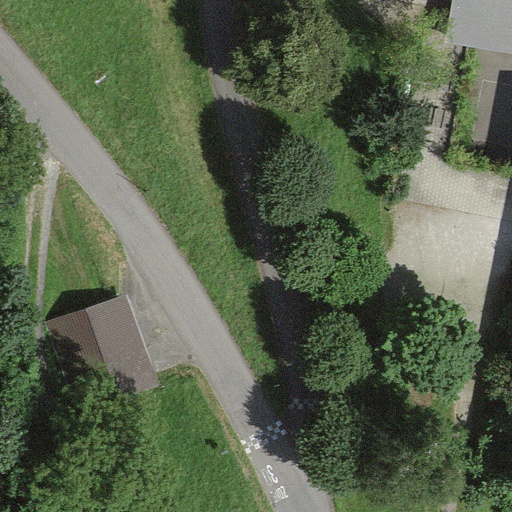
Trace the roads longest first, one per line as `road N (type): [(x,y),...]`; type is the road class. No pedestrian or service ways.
road 1 (unclassified): [(0,70),(138,225),(299,511)]
road 2 (track): [(58,511),(34,332),(43,118)]
